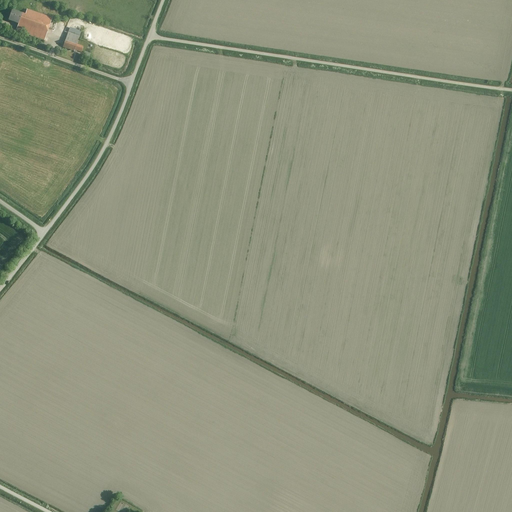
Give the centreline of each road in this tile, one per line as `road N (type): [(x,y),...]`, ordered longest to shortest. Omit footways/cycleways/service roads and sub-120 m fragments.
road 1 (track): [(150,35),(511,89)]
road 2 (unclassified): [(45,232),(102,153),(130,83)]
road 3 (residential): [(0,38),(130,83)]
